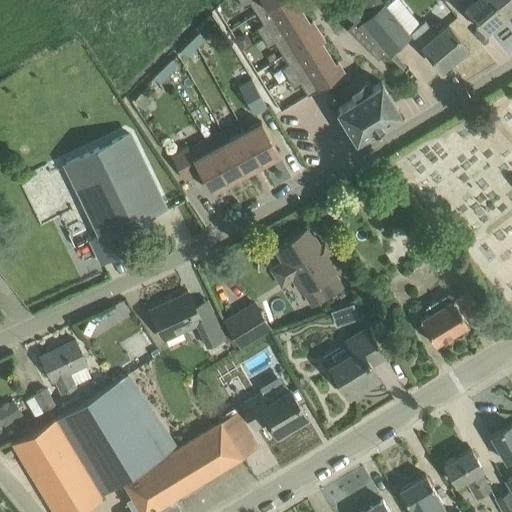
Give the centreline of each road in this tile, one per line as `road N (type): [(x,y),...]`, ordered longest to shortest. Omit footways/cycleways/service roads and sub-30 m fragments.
road 1 (residential): [(0,340),(342,170),(511,67)]
road 2 (unclassified): [(250,511),(511,349)]
